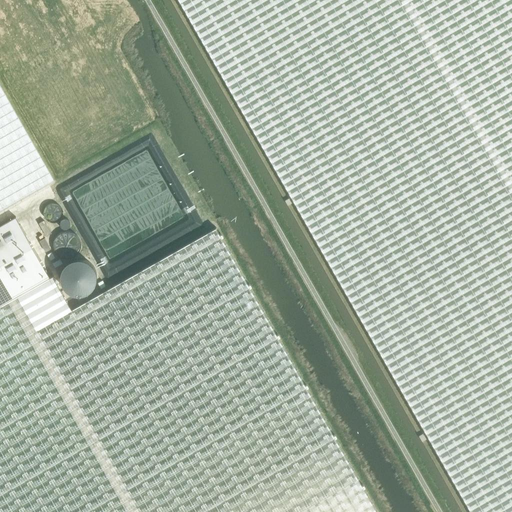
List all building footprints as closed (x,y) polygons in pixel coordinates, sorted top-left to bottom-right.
[(511,511),(511,0),(179,0),(297,206),(422,426),(471,511),(511,511)] [(0,211),(55,180),(0,84),(0,211)] [(16,217),(0,226),(0,306),(17,296),(36,330),(72,310),(53,276),(50,278),(16,217)] [(44,220),(39,223),(46,236),(51,233),(44,220)] [(0,306),(0,511),(376,511),(216,228),(72,310),(36,330),(17,296),(0,306)] [(45,238),(40,241),(45,251),(46,252),(51,249),(51,248),(45,238)]
